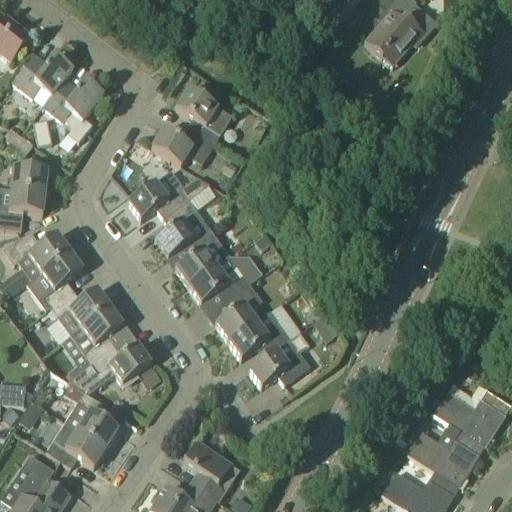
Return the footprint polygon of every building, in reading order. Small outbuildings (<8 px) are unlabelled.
[(416,54),(437,30),(402,0),(399,0),(377,26),(380,29),(363,48),(392,74),(412,51),(416,54)] [(14,33),(0,22),(0,60),(10,68),(30,42),(15,31),(14,33)] [(47,71),(33,60),(10,87),(32,104),(39,95),(49,103),(50,103),(65,85),(72,76),(55,62),(47,71)] [(78,96),(65,85),(50,103),(49,103),(42,112),(63,129),(65,126),(68,129),(69,138),(67,141),(78,149),(92,131),(84,125),(103,100),(85,86),(78,96)] [(185,136),(212,153),(231,123),(187,96),(175,115),(192,125),(185,136)] [(24,162),(32,152),(10,134),(2,144),(24,162)] [(179,146),(162,135),(150,155),(180,173),(187,162),(201,171),(212,153),(185,136),(179,146)] [(226,166),(222,173),(231,178),(235,171),(226,166)] [(44,199),(47,176),(12,173),(10,195),(44,199)] [(195,200),(208,191),(196,184),(180,195),(175,189),(162,199),(155,188),(126,209),(140,227),(155,216),(162,225),(188,207),(196,201),(195,200)] [(42,221),(44,199),(10,195),(7,217),(0,215),(0,234),(21,237),(23,219),(42,221)] [(209,235),(196,217),(188,207),(162,225),(170,235),(154,247),(167,265),(183,254),(209,235)] [(187,293),(229,263),(209,235),(183,254),(190,263),(174,275),(187,293)] [(40,252),(30,237),(3,257),(13,272),(18,269),(30,286),(40,279),(41,279),(69,258),(56,240),(40,252)] [(263,241),(253,248),(259,257),(269,249),(263,241)] [(50,315),(73,298),(66,288),(82,277),(69,258),(41,279),(53,297),(42,305),(50,315)] [(249,290),(237,273),(229,263),(187,293),(200,311),(216,299),(223,309),(249,290)] [(18,295),(9,283),(0,289),(0,294),(6,303),(18,295)] [(227,348),(256,328),(249,318),(262,308),(249,290),(223,309),(230,319),(214,330),(227,348)] [(70,342),(109,314),(96,296),(80,307),(73,298),(50,315),(70,342)] [(109,314),(70,342),(90,370),(114,353),(107,343),(122,332),(109,314)] [(263,364),(289,346),(269,318),(256,328),(227,348),(240,366),(256,355),(263,364)] [(309,374),(298,359),(289,346),(263,364),(247,376),(261,394),(277,383),(284,393),(309,374)] [(84,400),(85,401),(114,380),(122,391),(149,371),(150,370),(136,352),(121,363),(114,353),(90,370),(69,385),(67,387),(70,390),(84,400)] [(70,390),(62,401),(77,410),(84,400),(70,390)] [(473,416),(447,399),(433,420),(448,429),(447,431),(484,455),(511,413),(486,397),(473,416)] [(85,401),(84,400),(77,410),(65,428),(105,455),(117,436),(101,426),(108,416),(85,401)] [(9,412),(1,420),(11,429),(18,421),(9,412)] [(93,474),(105,455),(65,428),(46,457),(70,473),(77,463),(93,474)] [(484,455),(447,431),(437,448),(422,438),(407,460),(434,477),(433,479),(458,495),(484,455)] [(218,508),(232,488),(224,483),(232,471),(197,448),(182,470),(196,480),(190,489),(216,507),(218,508)] [(62,511),(70,502),(47,487),(54,478),(30,462),(23,472),(30,477),(16,499),(21,502),(14,511),(62,511)] [(422,495),(396,478),(381,500),(399,511),(446,511),(458,495),(433,479),(422,495)] [(212,511),(216,507),(190,489),(180,505),(165,495),(153,511),(212,511)] [(237,501),(230,511),(249,511),(251,510),(237,501)]
